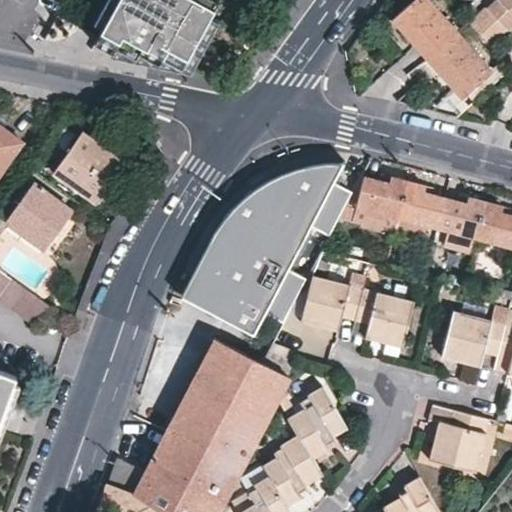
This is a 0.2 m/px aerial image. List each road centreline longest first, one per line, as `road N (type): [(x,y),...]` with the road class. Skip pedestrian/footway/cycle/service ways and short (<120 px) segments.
road 1 (secondary): [(62,511),(140,273),(185,187),(251,110)]
road 2 (residential): [(251,110),(392,135),(511,168)]
road 3 (residential): [(0,59),(251,110)]
road 4 (secondary): [(251,110),(341,0)]
